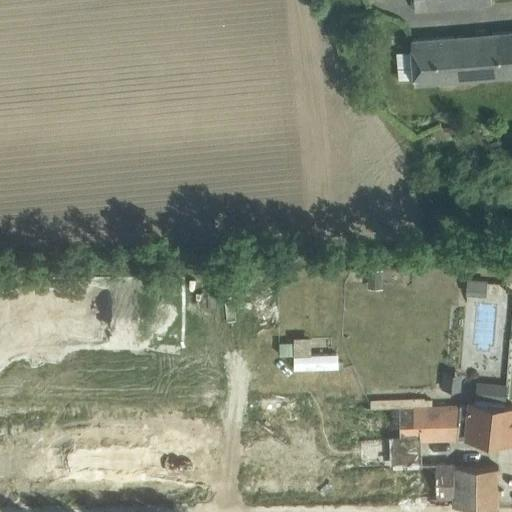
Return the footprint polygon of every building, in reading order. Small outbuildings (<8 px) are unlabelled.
[(413,0),(415,11),(459,7),(458,0),(413,0)] [(511,74),(511,31),(485,34),(484,30),(463,32),(463,36),(461,36),(465,79),(511,74)] [(413,83),(465,79),(461,36),(409,40),(413,83)] [(468,279),(467,294),(486,296),(488,281),(468,279)] [(442,372),(443,386),(460,385),(460,371),(442,372)] [(458,404),(433,404),(433,398),(425,398),(425,396),(371,399),(371,406),(237,410),(0,414),(0,449),(23,449),(24,472),(0,472),(0,505),(200,502),(199,470),(44,472),(43,450),(239,448),(239,444),(345,440),(346,465),(239,468),(240,502),(451,498),(451,507),(479,506),(499,507),(499,466),(454,465),(454,462),(422,463),(422,439),(458,438),(459,434),(467,435),(466,436),(511,440),(511,405),(473,401),(458,404)]
